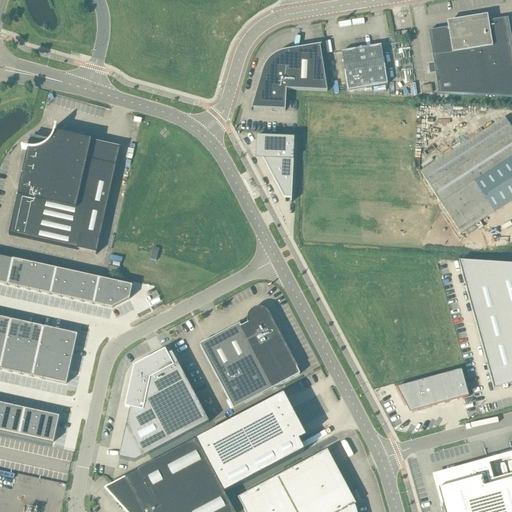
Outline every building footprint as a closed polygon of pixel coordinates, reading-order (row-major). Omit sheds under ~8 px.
[(130,0),(136,14),(170,25),(168,33),(202,44),(215,0),(130,0)] [(133,38),(133,40),(134,42),(135,43),(136,45),(190,62),(191,62),(192,62),(193,62),(194,61),(195,60),(197,59),(202,44),(168,33),(170,25),(136,14),(139,21),(133,38)] [(428,31),(438,94),(511,97),(511,43),(508,18),(428,31)] [(321,45),(315,46),(285,51),(282,52),(280,52),(278,53),(276,54),(275,55),(273,57),(271,58),(269,59),(268,61),(267,63),(265,65),(264,66),(263,68),(263,70),(260,80),(251,111),(252,109),(285,111),(286,90),(327,92),(320,46),(321,46),(321,45)] [(341,52),(348,91),(387,85),(381,45),(341,52)] [(441,203),(511,157),(511,128),(505,118),(420,172),(441,203)] [(119,147),(91,141),(92,141),(72,136),(73,133),(62,131),(61,134),(55,133),(57,127),(55,126),(54,133),(53,135),(52,138),(51,140),(50,141),(30,136),(27,149),(22,148),(21,149),(27,150),(9,235),(96,254),(120,147),(119,147)] [(259,142),(259,144),(259,146),(259,148),(259,150),(260,152),(261,154),(262,156),(262,157),(281,193),(284,198),(291,199),(294,139),(259,137),(259,139),(259,140),(259,142)] [(511,157),(441,203),(460,234),(511,200),(511,157)] [(4,248),(0,266),(0,275),(9,278),(14,251),(4,248)] [(14,251),(9,278),(20,280),(25,253),(14,251)] [(25,253),(20,280),(31,282),(36,255),(25,253)] [(36,255),(31,282),(42,285),(47,258),(36,255)] [(47,258),(42,285),(53,287),(58,260),(47,258)] [(58,260),(53,287),(63,290),(69,263),(58,260)] [(493,389),(511,384),(511,264),(458,261),(493,389)] [(69,263),(63,290),(74,292),(79,265),(69,263)] [(79,265),(74,292),(85,295),(90,268),(79,265)] [(90,268),(85,295),(96,297),(101,270),(90,268)] [(101,270),(96,297),(107,300),(112,273),(101,270)] [(112,273),(107,300),(115,302),(132,292),(134,278),(112,273)] [(300,375),(296,368),(298,368),(269,314),(268,313),(267,312),(266,311),(265,310),(264,309),(263,309),(261,308),(260,308),(259,308),(257,308),(256,308),(254,309),(253,309),(252,310),(251,311),(250,312),(249,313),(248,314),(248,316),(247,317),(247,318),(247,320),(247,321),(247,322),(248,324),(241,327),(239,324),(200,345),(234,410),(300,375)] [(3,314),(0,328),(0,340),(8,342),(14,316),(3,314)] [(14,316),(8,342),(19,345),(25,319),(14,316)] [(25,319),(19,345),(30,347),(35,321),(25,319)] [(35,321),(30,347),(41,350),(46,324),(35,321)] [(46,324),(41,350),(52,352),(54,340),(57,326),(46,324)] [(57,326),(54,340),(78,345),(80,331),(57,326)] [(0,340),(0,368),(3,369),(8,342),(0,340)] [(54,340),(52,352),(75,358),(78,345),(54,340)] [(8,342),(3,369),(14,371),(19,345),(8,342)] [(19,345),(14,371),(25,374),(30,347),(19,345)] [(30,347),(25,374),(36,376),(41,350),(30,347)] [(41,350),(36,376),(47,379),(49,365),(52,352),(41,350)] [(126,427),(119,459),(135,462),(143,458),(183,437),(209,423),(186,381),(172,353),(167,355),(165,351),(134,367),(129,390),(125,408),(130,409),(126,427)] [(52,352),(49,365),(73,370),(75,358),(52,352)] [(49,365),(47,379),(70,384),(73,370),(49,365)] [(461,371),(439,377),(446,403),(468,396),(461,371)] [(396,388),(395,389),(398,393),(405,405),(410,404),(412,412),(446,403),(439,377),(396,388)] [(283,395),(104,489),(125,511),(233,511),(224,494),(304,452),(299,442),(306,438),(283,395)] [(8,407),(2,435),(13,437),(19,410),(8,407)] [(19,410),(13,437),(24,439),(29,412),(19,410)] [(29,412),(24,439),(35,442),(38,428),(40,415),(29,412)] [(40,415),(38,428),(61,433),(64,420),(40,415)] [(38,428),(35,442),(58,447),(61,433),(38,428)] [(356,511),(355,508),(354,506),(356,505),(327,451),(238,499),(244,511),(356,511)] [(476,465),(435,477),(444,511),(511,511),(511,479),(494,485),(484,487),(478,463),(475,464),(476,465)]
